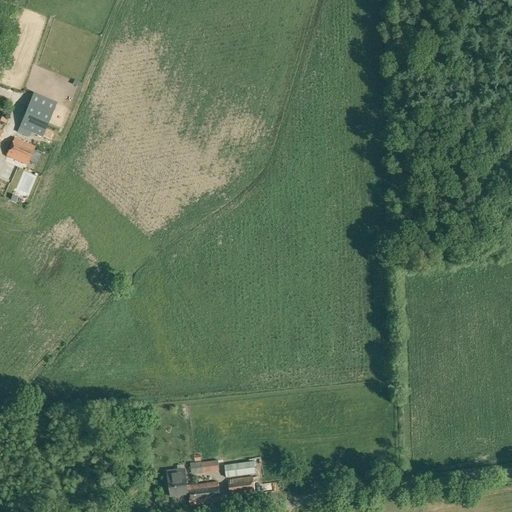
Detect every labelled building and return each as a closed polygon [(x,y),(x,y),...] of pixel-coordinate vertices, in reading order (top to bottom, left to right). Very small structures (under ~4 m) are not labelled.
[(42,138),(57,102),(34,92),(19,128),(42,138)] [(7,157),(26,165),(34,147),(15,139),(7,157)] [(146,449),(150,444),(142,439),(139,444),(146,449)] [(196,474),(219,470),(218,460),(195,463),(196,474)] [(254,461),(224,465),(225,473),(241,471),(242,476),(256,474),(254,461)] [(187,487),(185,470),(171,472),(168,475),(171,496),(173,496),(174,498),(175,499),(180,498),(181,497),(181,495),(189,494),(190,506),(221,502),(218,483),(187,487)] [(230,497),(255,494),(253,476),(228,480),(230,497)]
